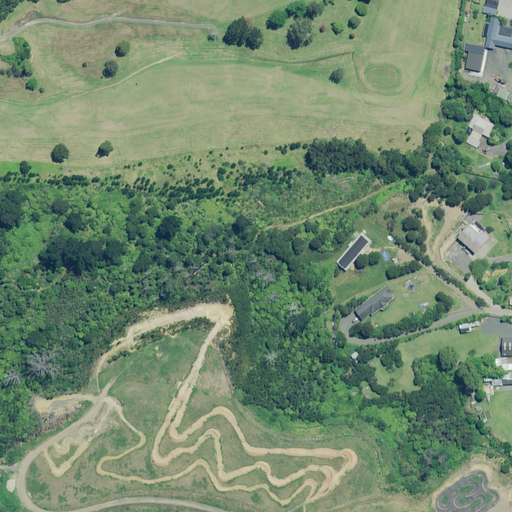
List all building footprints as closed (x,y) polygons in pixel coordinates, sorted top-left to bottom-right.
[(500,0),(488,0),(485,13),(495,15),(496,11),(498,11),(500,0)] [(493,17),(491,24),(488,36),(486,47),(496,49),(497,45),(511,48),(511,38),(511,39),(511,38),(511,28),(500,26),(501,19),(493,17)] [(509,92),(501,89),(497,97),(505,100),(509,92)] [(495,125),(475,115),(466,133),(471,135),(467,142),(478,148),(481,142),(479,141),(483,134),(490,137),(493,132),(491,131),(495,125)] [(475,255),(491,237),(483,231),(482,232),(473,223),(458,240),(468,248),(475,255)] [(468,266),(461,260),(458,265),(464,270),(468,266)] [(395,298),(387,287),(356,310),(363,320),(372,313),(373,315),(395,298)] [(511,337),(503,338),(503,356),(511,356),(511,337)] [(357,351),(352,355),(355,360),(361,356),(357,351)] [(503,376),(490,377),(490,386),(503,385),(503,376)]
